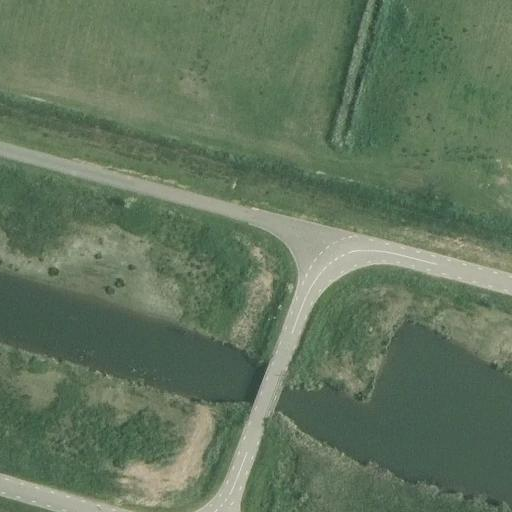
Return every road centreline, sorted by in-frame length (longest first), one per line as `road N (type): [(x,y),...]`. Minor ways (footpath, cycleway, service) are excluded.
road 1 (unclassified): [(0,150),(330,237)]
road 2 (unclassified): [(216,511),(233,489),(330,237)]
road 3 (unclassified): [(330,237),(511,288)]
